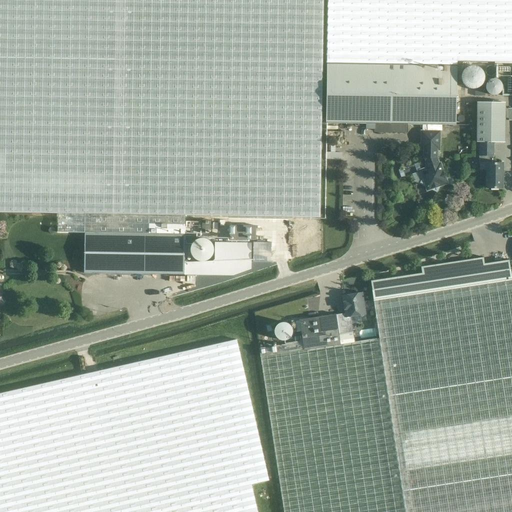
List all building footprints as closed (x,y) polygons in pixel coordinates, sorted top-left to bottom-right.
[(0,0),(0,212),(85,214),(84,273),(184,275),(185,256),(192,255),(193,258),(197,260),(198,261),(201,262),(206,261),(210,259),(213,255),(214,249),(212,244),(208,240),(206,239),(200,239),(195,241),(192,244),(185,246),(185,216),(320,218),(323,0),(0,0)] [(431,189),(436,192),(439,187),(446,184),(440,165),(438,166),(436,159),(436,157),(436,150),(439,150),(439,132),(428,132),(428,125),(456,126),(457,62),(511,62),(511,0),(327,0),(326,124),(375,125),(375,130),(378,132),(404,133),(406,130),(406,125),(422,125),(421,150),(424,150),(424,157),(425,163),(427,169),(421,172),(423,179),(421,184),(426,187),(427,191),(431,189)] [(467,88),(468,88),(469,89),(470,89),(471,89),(472,89),(473,90),(475,89),(476,89),(477,89),(478,88),(479,88),(479,87),(481,86),(482,85),(483,84),(483,83),(484,82),(484,81),(484,80),(484,79),(485,78),(484,77),(484,76),(484,75),(484,74),(483,73),(483,72),(482,71),(482,70),(481,70),(480,69),(479,68),(478,67),(476,67),(474,66),(473,66),(472,66),(471,66),(470,66),(469,67),(467,68),(466,68),(465,69),(464,70),(463,71),(463,72),(462,73),(462,74),(462,75),(461,76),(461,77),(461,78),(461,79),(461,80),(462,81),(462,82),(462,83),(463,84),(464,85),(465,86),(465,87),(466,87),(467,88)] [(487,95),(500,93),(498,78),(485,80),(487,95)] [(477,102),(476,142),(480,142),(493,142),(505,143),(505,103),(477,102)] [(480,142),(479,156),(488,156),(487,163),(487,189),(491,189),(491,190),(498,190),(498,189),(502,189),(502,163),(493,163),(493,142),(480,142)] [(411,166),(400,169),(402,175),(413,172),(411,166)] [(186,222),(186,228),(190,228),(201,228),(201,234),(211,234),(211,221),(201,220),(201,222),(190,222),(186,222)] [(230,225),(229,239),(255,240),(256,226),(230,225)] [(484,249),(484,246),(482,244),(480,243),(478,242),(475,242),(473,244),(471,246),(471,248),(471,251),(473,253),(474,254),(477,255),(480,255),(482,253),(483,252),(484,249)] [(336,315),(336,314),(300,320),(300,321),(303,342),(259,348),(283,511),(511,511),(511,278),(509,260),(485,264),(484,257),(421,267),(422,273),(370,281),(373,300),(363,301),(362,293),(343,296),(345,314),(336,315)] [(287,324),(286,323),(285,323),(283,323),(281,323),(279,324),(278,325),(277,326),(276,327),(275,327),(275,328),(274,330),(274,331),(274,332),(274,334),(275,334),(275,335),(276,336),(276,337),(276,338),(278,339),(279,340),(280,340),(281,341),(283,341),(285,341),(286,340),(287,340),(288,339),(289,339),(290,338),(291,337),(291,336),(292,335),(292,334),(292,333),(292,332),(292,330),(292,329),(291,328),(290,327),(290,326),(289,325),(288,324),(287,324)] [(257,511),(252,485),(269,481),(237,340),(0,393),(0,511),(257,511)]
